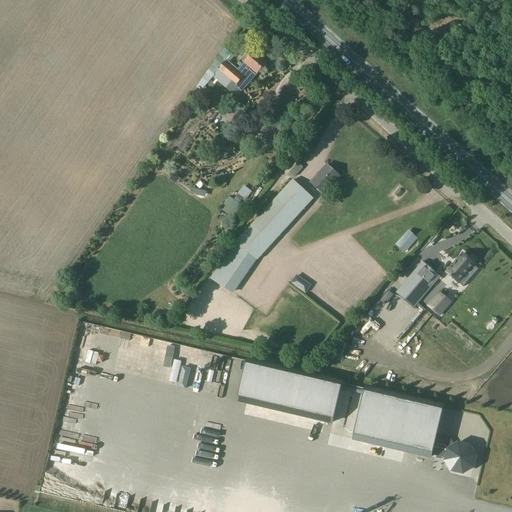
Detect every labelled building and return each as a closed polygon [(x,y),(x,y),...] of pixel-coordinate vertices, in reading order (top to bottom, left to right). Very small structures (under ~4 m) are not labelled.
[(251,52),(256,46),(249,41),(245,47),(251,52)] [(225,62),(214,75),(215,76),(214,76),(227,87),(238,97),(268,62),(254,50),(238,70),(227,60),(225,62)] [(239,116),(246,108),(238,102),(231,110),(239,116)] [(296,138),(301,131),(297,129),(299,125),(295,122),(292,126),(290,124),(285,131),(291,136),(296,138)] [(277,150),(289,151),(289,144),(277,142),(277,150)] [(327,165),(311,183),(323,194),(334,182),(333,180),(338,175),(327,165)] [(294,178),(298,173),(293,169),(289,173),(294,178)] [(314,198),(294,180),(235,245),(210,279),(231,293),(254,258),(257,260),(264,252),(264,253),(314,198)] [(233,201),(225,212),(234,220),(243,208),(233,201)] [(395,245),(405,254),(418,239),(408,230),(395,245)] [(466,273),(473,265),(473,264),(474,264),(469,260),(468,258),(467,258),(462,254),(446,273),(451,277),(453,279),(453,278),(463,287),(471,278),(466,273)] [(424,261),(397,293),(414,308),(441,276),(424,261)] [(259,308),(270,292),(264,288),(253,304),(259,308)] [(439,317),(452,302),(441,292),(439,291),(426,306),(434,312),(439,317)] [(309,318),(313,312),(299,303),(295,309),(309,318)] [(424,324),(429,328),(438,318),(433,314),(424,324)] [(314,315),(310,320),(329,333),(333,327),(314,315)] [(255,320),(246,338),(253,342),(262,323),(255,320)] [(299,336),(304,330),(292,321),(287,326),(299,336)] [(293,342),(298,336),(283,324),(278,330),(293,342)] [(324,341),(328,335),(312,324),(307,331),(324,341)] [(301,339),(313,346),(317,339),(305,332),(301,339)] [(310,354),(314,349),(301,338),(297,344),(310,354)] [(333,423),(342,384),(247,361),(238,400),(333,423)] [(365,389),(354,439),(431,457),(432,455),(447,459),(446,461),(452,471),(463,473),(473,467),(475,456),(469,447),(458,444),(454,447),(449,438),(437,435),(443,407),(365,389)]
